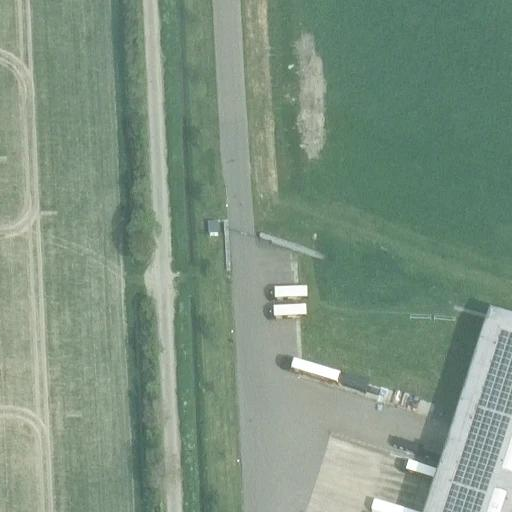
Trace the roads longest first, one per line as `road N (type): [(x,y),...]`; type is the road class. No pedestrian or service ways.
road 1 (residential): [(261,511),(228,0)]
road 2 (unclassified): [(170,511),(146,0)]
